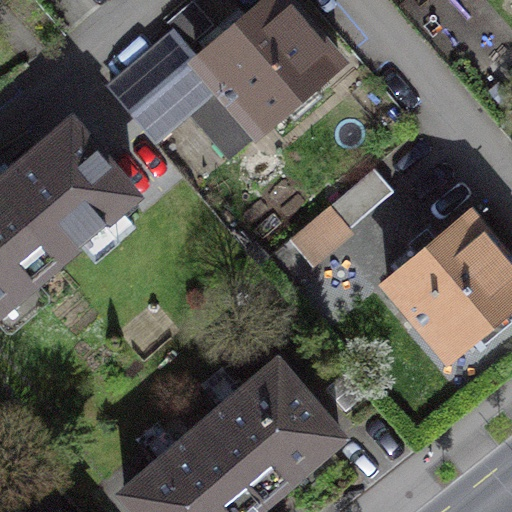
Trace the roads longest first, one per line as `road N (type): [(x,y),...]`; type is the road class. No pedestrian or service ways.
road 1 (residential): [(511,187),(354,0)]
road 2 (residential): [(147,0),(0,116)]
